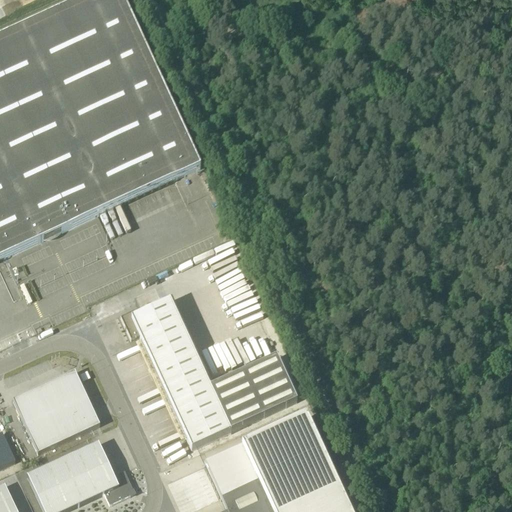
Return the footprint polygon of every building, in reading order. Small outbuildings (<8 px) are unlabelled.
[(0,262),(200,170),(122,0),(89,0),(0,41),(0,262)] [(276,359),(210,390),(170,302),(141,316),(139,311),(120,319),(131,343),(139,339),(191,452),(231,434),(297,404),(276,359)] [(78,382),(76,383),(75,382),(75,381),(69,379),(69,380),(68,379),(67,378),(13,403),(38,457),(100,428),(78,382)] [(133,492),(124,474),(113,479),(98,446),(28,480),(42,511),(70,511),(104,497),(109,508),(130,498),(133,492)] [(270,511),(258,485),(221,502),(225,511),(270,511)] [(0,511),(15,511),(4,488),(0,489),(0,511)]
